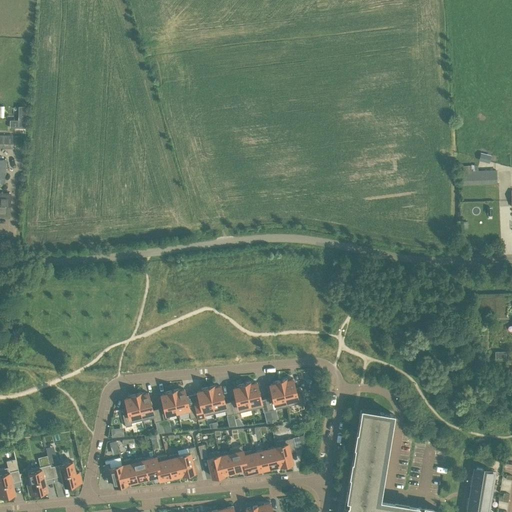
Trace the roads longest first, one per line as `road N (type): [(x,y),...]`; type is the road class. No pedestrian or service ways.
road 1 (unclassified): [(511,260),(446,261),(300,237),(0,261)]
road 2 (residential): [(332,369),(306,361),(118,381),(107,395),(83,501)]
road 3 (residential): [(325,484),(83,501)]
